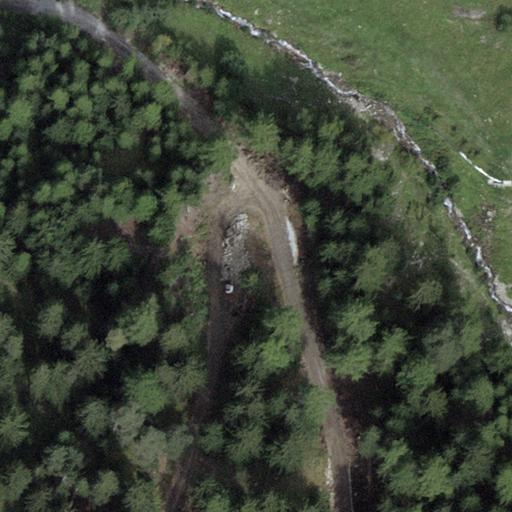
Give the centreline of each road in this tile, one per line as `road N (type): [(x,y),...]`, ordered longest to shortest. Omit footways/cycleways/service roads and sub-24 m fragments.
road 1 (track): [(168,511),(226,343),(214,254),(221,210),(259,196)]
road 2 (track): [(349,511),(259,196)]
road 3 (track): [(259,196),(222,124),(109,24),(21,0)]
